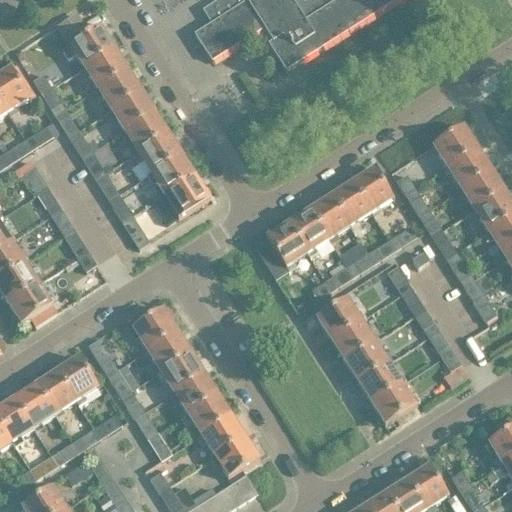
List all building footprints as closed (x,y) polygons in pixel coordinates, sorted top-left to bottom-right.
[(192,38),(209,65),(261,32),(270,44),(266,47),(283,74),(399,0),(308,0),(301,5),(297,0),(220,0),(200,13),(209,27),(192,38)] [(80,72),(112,52),(98,30),(66,50),(80,72)] [(94,94),(126,73),(112,52),(80,72),(94,94)] [(13,80),(7,72),(0,76),(0,108),(6,118),(33,101),(18,77),(13,80)] [(107,115),(139,95),(126,73),(94,94),(107,115)] [(40,78),(30,85),(39,99),(49,92),(40,78)] [(121,136),(153,116),(139,95),(107,115),(121,136)] [(54,100),(43,106),(52,120),(63,113),(54,100)] [(134,157),(166,137),(153,116),(121,136),(134,157)] [(67,121),(57,128),(66,141),(76,135),(67,121)] [(443,173),(476,152),(461,130),(426,153),(431,161),(435,159),(443,173)] [(30,139),(37,150),(51,141),(44,131),(30,139)] [(148,179),(180,158),(166,137),(134,157),(148,179)] [(81,142),(70,149),(79,163),(90,156),(81,142)] [(9,153),(16,163),(29,155),(23,144),(9,153)] [(443,173),(457,194),(489,173),(476,152),(443,173)] [(0,158),(0,173),(8,168),(2,158),(0,158)] [(162,201),(194,181),(180,158),(148,179),(162,201)] [(94,163),(84,170),(93,184),(103,177),(94,163)] [(28,165),(12,176),(15,181),(17,183),(23,180),(21,178),(21,177),(31,170),(28,165)] [(40,184),(31,170),(21,177),(21,178),(23,180),(30,191),(40,184)] [(349,186),(369,219),(391,204),(371,172),(349,186)] [(489,173),(457,194),(470,215),(503,194),(489,173)] [(404,179),(393,186),(402,200),(413,193),(404,179)] [(194,181),(162,201),(176,223),(208,203),(194,181)] [(108,185),(97,191),(106,205),(117,199),(108,185)] [(328,200),(348,232),(369,219),(349,186),(328,200)] [(43,212),(54,205),(45,192),(34,198),(43,212)] [(484,236),(511,218),(511,209),(503,194),(470,215),(484,236)] [(306,214),(327,246),(330,250),(338,245),(335,240),(348,232),(328,200),(306,214)] [(417,200),(407,207),(416,221),(426,214),(417,200)] [(121,206),(111,213),(120,227),(130,220),(121,206)] [(57,233),(67,227),(58,213),(48,220),(57,233)] [(285,227),(306,259),(327,246),(306,214),(285,227)] [(498,257),(511,248),(511,218),(484,236),(498,257)] [(130,220),(120,227),(128,240),(139,233),(130,220)] [(431,221),(420,228),(429,242),(440,235),(431,221)] [(306,259),(285,227),(263,241),(266,247),(253,255),(273,285),(294,272),(292,268),(306,259)] [(0,250),(9,245),(0,230),(0,250)] [(394,240),(401,250),(414,242),(408,231),(394,240)] [(70,255),(81,248),(72,234),(61,241),(70,255)] [(445,243),(434,249),(443,263),(453,256),(445,243)] [(9,245),(0,250),(0,280),(23,266),(9,245)] [(373,253),(379,264),(393,255),(386,245),(373,253)] [(511,279),(511,278),(511,248),(498,257),(511,279)] [(84,276),(94,269),(85,255),(75,262),(84,276)] [(351,267),(358,278),(372,269),(365,258),(351,267)] [(410,265),(415,273),(426,266),(421,258),(410,265)] [(458,264),(448,271),(456,284),(467,278),(458,264)] [(36,287),(23,266),(0,280),(0,301),(4,308),(36,287)] [(395,271),(384,278),(393,291),(404,285),(395,271)] [(330,281),(337,291),(351,282),(344,272),(330,281)] [(314,278),(308,282),(312,288),(318,284),(314,278)] [(478,294),(496,288),(493,278),(475,284),(478,294)] [(309,294),(316,305),(330,296),(323,285),(309,294)] [(472,285),(461,292),(470,306),(481,299),(472,285)] [(36,287),(4,308),(18,330),(28,324),(33,331),(54,318),(49,310),(50,309),(36,287)] [(407,313),(417,306),(408,292),(398,299),(407,313)] [(327,345),(359,324),(345,302),(313,323),(327,345)] [(485,306),(475,313),(484,327),(494,320),(485,306)] [(143,355),(175,335),(161,313),(129,333),(143,355)] [(420,334),(431,327),(422,313),(412,320),(420,334)] [(341,366),(373,345),(359,324),(327,345),(341,366)] [(434,355),(445,348),(436,334),(425,341),(434,355)] [(157,377),(189,356),(175,335),(143,355),(157,377)] [(354,387),(387,367),(373,345),(341,366),(354,387)] [(170,398),(203,377),(189,356),(157,377),(170,398)] [(448,376),(458,370),(449,356),(439,362),(448,376)] [(106,360),(96,367),(105,381),(115,374),(106,360)] [(54,375),(74,407),(78,412),(86,407),(83,402),(96,393),(76,361),(54,375)] [(368,408),(400,388),(387,367),(354,387),(368,408)] [(54,375),(32,388),(53,421),(74,407),(54,375)] [(184,419),(216,399),(203,377),(170,398),(184,419)] [(120,381),(109,388),(118,402),(129,395),(120,381)] [(53,421),(32,388),(11,402),(32,434),(53,421)] [(414,410),(400,388),(368,408),(382,430),(414,410)] [(216,399),(184,419),(198,440),(230,420),(216,399)] [(32,434),(11,402),(0,409),(0,431),(11,448),(32,434)] [(133,403),(123,409),(132,423),(142,416),(133,403)] [(490,444),(480,451),(485,459),(490,455),(499,469),(511,460),(511,430),(504,418),(482,431),(490,444)] [(99,428),(105,439),(119,430),(112,419),(99,428)] [(243,441),(230,420),(198,440),(211,462),(243,441)] [(147,424),(136,431),(145,444),(156,438),(147,424)] [(479,428),(473,432),(479,442),(485,437),(479,428)] [(0,454),(11,448),(0,431),(0,461),(0,462),(0,461),(0,454)] [(77,442),(84,452),(98,444),(91,433),(77,442)] [(257,463),(243,441),(211,462),(225,484),(257,463)] [(160,445),(150,452),(159,466),(169,459),(160,445)] [(56,456),(63,466),(77,457),(70,447),(56,456)] [(15,454),(15,467),(33,467),(33,454),(15,454)] [(35,469),(42,480),(55,471),(49,460),(35,469)] [(504,478),(511,490),(511,460),(499,469),(494,473),(499,481),(504,478)] [(95,482),(105,476),(96,462),(86,468),(95,482)] [(404,483),(422,511),(429,511),(446,502),(426,469),(404,483)] [(14,483),(21,493),(34,484),(28,474),(14,483)] [(229,489),(233,486),(243,480),(239,475),(225,484),(229,489)] [(459,475),(448,482),(457,496),(468,489),(459,475)] [(158,476),(147,483),(156,497),(167,490),(158,476)] [(243,480),(233,486),(245,505),(255,499),(243,480)] [(108,503),(119,497),(110,483),(99,490),(108,503)] [(383,497),(392,511),(422,511),(404,483),(383,497)] [(229,489),(223,493),(235,511),(245,505),(233,486),(229,489)] [(18,511),(63,511),(50,491),(18,511)] [(223,493),(213,499),(221,511),(233,511),(235,511),(223,493)] [(361,510),(362,511),(392,511),(383,497),(361,510)] [(473,497),(462,503),(467,511),(479,511),(481,511),(473,497)] [(172,498),(161,504),(165,511),(179,511),(180,511),(172,498)] [(221,511),(213,499),(203,505),(207,511),(221,511)]
